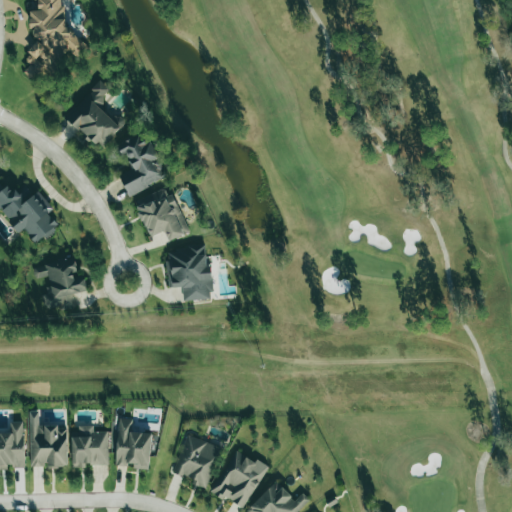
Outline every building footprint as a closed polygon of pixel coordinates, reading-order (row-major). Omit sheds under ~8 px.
[(69,30),(63,8),(64,8),(62,0),(36,0),(38,10),(28,12),(33,36),(38,40),(26,53),(29,65),(23,72),(31,79),(47,76),(68,51),(76,58),(87,46),(69,30)] [(126,122),(117,115),(112,120),(97,106),(111,91),(102,83),(69,121),(102,150),(126,122)] [(129,196),(167,176),(143,131),(118,144),(131,169),(118,176),(129,196)] [(38,191),(23,204),(0,177),(0,211),(20,233),(23,230),(36,245),(58,225),(48,213),(53,208),(38,191)] [(168,187),(138,200),(141,207),(137,208),(149,237),(164,231),(168,242),(188,233),(168,187)] [(183,301),(212,299),(210,266),(206,266),(205,247),(165,249),(168,288),(182,287),(183,301)] [(87,291),(83,274),(78,275),(74,259),(32,267),(34,279),(45,277),(51,309),(74,305),(72,294),(87,291)] [(115,465),(133,467),(133,469),(148,470),(152,433),(131,431),(132,419),(119,418),(115,465)] [(30,466),(47,466),(47,467),(67,467),(67,428),(58,429),(58,424),(39,424),(38,419),(29,419),(30,466)] [(24,467),(23,421),(10,422),(10,431),(0,431),(0,469),(7,470),(7,467),(24,467)] [(108,432),(93,432),(93,426),(78,426),(78,436),(71,436),(72,466),(108,465),(108,432)] [(206,489),(220,447),(186,435),(173,473),(193,480),(192,484),(206,489)] [(241,510),(268,467),(256,459),(254,462),(237,451),(211,491),(241,510)] [(297,511),(309,500),(302,493),(295,500),(275,481),(246,511),(297,511)]
